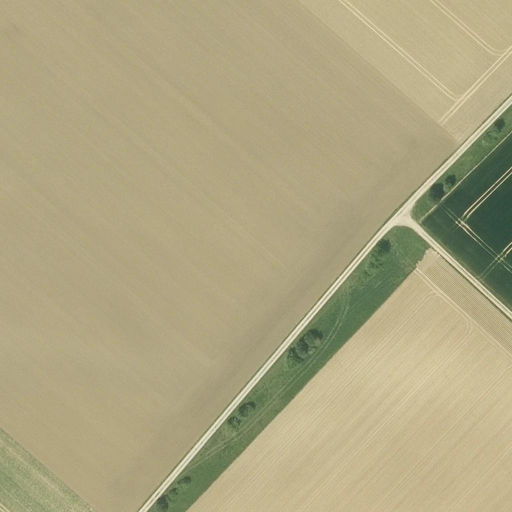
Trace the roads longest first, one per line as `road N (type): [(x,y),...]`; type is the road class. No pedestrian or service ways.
road 1 (track): [(146,511),(402,214),(511,101)]
road 2 (track): [(402,214),(511,316)]
